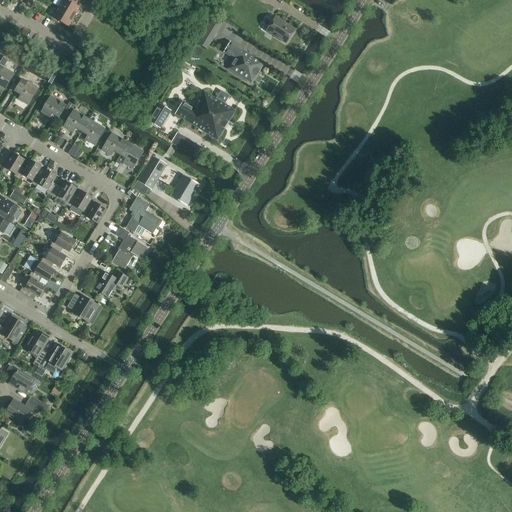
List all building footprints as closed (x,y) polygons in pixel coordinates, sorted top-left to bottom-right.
[(80,8),(66,0),(63,0),(58,8),(74,17),(80,8)] [(80,8),(77,6),(81,0),(66,0),(80,8)] [(53,18),(68,27),(74,17),(58,8),(53,18)] [(295,30),(276,17),(267,31),(286,44),(295,30)] [(216,34),(207,29),(204,34),(213,39),(216,34)] [(230,42),(224,52),(234,59),(228,69),(251,84),(252,84),(265,63),(264,63),(230,42)] [(8,60),(3,57),(0,62),(0,64),(4,67),(8,60)] [(0,88),(4,91),(14,74),(0,65),(0,88)] [(19,100),(28,105),(38,89),(22,79),(18,87),(15,91),(15,92),(16,91),(19,93),(20,93),(21,92),(22,93),(19,100)] [(235,111),(204,92),(194,108),(183,102),(176,114),(217,140),(235,111)] [(69,101),(66,106),(51,97),(41,113),(50,119),(54,112),(56,113),(55,114),(55,115),(56,115),(59,117),(58,118),(59,118),(65,108),(69,110),(73,104),(69,101)] [(74,110),(77,106),(73,104),(69,110),(72,113),(64,127),(73,133),(77,126),(79,127),(78,128),(79,129),(82,131),(89,120),(74,110)] [(159,104),(148,121),(160,128),(171,111),(159,104)] [(87,133),(89,134),(85,140),(95,146),(105,129),(89,120),(82,131),(86,133),(87,133)] [(117,152),(117,153),(120,154),(128,143),(112,134),(102,150),(111,156),(115,149),(117,151),(117,152)] [(133,136),(130,141),(137,145),(140,140),(133,136)] [(57,137),(54,143),(60,146),(63,140),(57,137)] [(126,156),(127,157),(124,163),(133,169),(143,152),(128,143),(120,154),(124,156),(124,157),(125,156),(126,156)] [(79,149),(74,157),(78,160),(83,152),(79,149)] [(25,169),(21,166),(25,160),(14,153),(5,168),(16,174),(14,177),(19,180),(22,175),(25,169)] [(152,191),(167,167),(153,158),(138,183),(152,191)] [(42,176),(37,173),(41,167),(31,160),(25,169),(22,175),(33,181),(31,184),(36,187),(37,184),(42,176)] [(53,183),(57,176),(46,170),(42,176),(37,184),(48,191),(47,193),(51,196),(57,186),(53,183)] [(184,177),(171,198),(187,208),(200,187),(184,177)] [(68,203),(73,195),(77,188),(66,182),(62,189),(57,186),(51,196),(56,199),(54,201),(65,208),(67,205),(68,203)] [(132,187),(130,191),(137,197),(140,193),(132,187)] [(17,202),(21,195),(14,191),(10,198),(17,202)] [(92,198),(82,191),(78,198),(73,195),(68,203),(67,205),(71,208),(70,211),(80,217),(83,212),(84,212),(87,207),(92,198)] [(0,216),(9,222),(11,223),(14,219),(12,217),(16,210),(16,207),(15,205),(0,195),(0,216)] [(126,228),(132,232),(134,233),(135,231),(142,235),(146,230),(153,234),(156,229),(157,230),(162,221),(146,211),(150,205),(137,198),(129,210),(135,213),(126,228)] [(85,220),(87,217),(98,224),(106,209),(96,203),(92,209),(87,207),(84,212),(83,212),(80,217),(84,220),(84,219),(85,220)] [(40,216),(45,219),(49,212),(44,209),(40,216)] [(38,216),(33,213),(29,218),(34,222),(38,216)] [(0,231),(2,233),(9,222),(0,216),(0,231)] [(60,253),(63,248),(70,252),(76,242),(62,233),(55,244),(53,242),(50,247),(52,248),(60,253)] [(140,258),(147,247),(133,239),(134,236),(130,233),(112,262),(113,262),(125,269),(124,270),(125,270),(132,258),(129,256),(131,253),(140,258)] [(51,268),(54,264),(60,268),(67,257),(60,253),(52,248),(46,259),(43,258),(41,262),(51,268)] [(157,258),(160,252),(155,249),(152,255),(157,258)] [(39,282),(42,278),(49,282),(55,271),(51,268),(41,262),(34,273),(32,272),(29,276),(31,278),(39,282)] [(114,278),(105,272),(105,273),(95,289),(109,298),(116,285),(122,289),(128,278),(118,271),(114,278)] [(9,278),(4,275),(1,280),(6,284),(9,278)] [(30,298),(33,293),(39,297),(46,286),(39,282),(31,278),(25,288),(23,287),(20,292),(30,298)] [(97,305),(87,299),(86,300),(83,297),(83,296),(81,298),(75,294),(67,307),(68,307),(74,311),(72,313),(73,313),(74,311),(88,320),(87,321),(87,322),(97,305)] [(65,310),(59,306),(55,313),(61,316),(65,310)] [(25,325),(11,317),(5,328),(0,325),(0,336),(1,334),(14,342),(13,344),(17,346),(27,329),(24,327),(25,325)] [(50,337),(43,333),(42,335),(35,331),(25,348),(38,356),(33,364),(38,367),(40,365),(47,354),(42,351),(50,337)] [(59,346),(52,357),(47,354),(40,365),(45,369),(49,363),(62,371),(72,353),(59,346)] [(9,383),(26,394),(34,381),(10,366),(6,373),(13,377),(9,383)] [(45,372),(38,368),(35,373),(42,377),(45,372)] [(28,402),(39,409),(46,412),(49,407),(31,396),(28,402)] [(25,407),(13,400),(5,413),(23,423),(30,410),(36,414),(39,409),(28,402),(25,407)]
